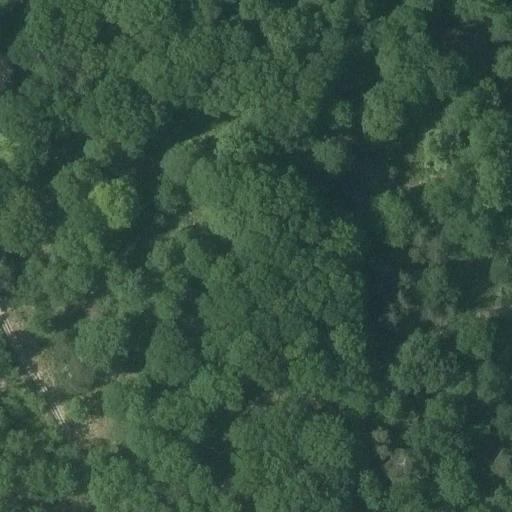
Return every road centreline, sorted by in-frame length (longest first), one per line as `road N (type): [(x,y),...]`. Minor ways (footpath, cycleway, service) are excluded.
road 1 (track): [(197,511),(344,375),(511,305)]
road 2 (track): [(0,301),(109,511)]
